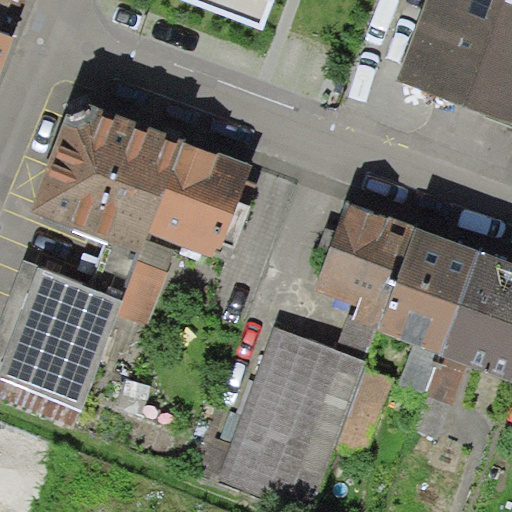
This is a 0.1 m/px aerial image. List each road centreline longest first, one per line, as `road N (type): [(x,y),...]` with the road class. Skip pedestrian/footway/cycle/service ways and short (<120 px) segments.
road 1 (residential): [(511,201),(62,39)]
road 2 (residential): [(11,200),(62,39)]
